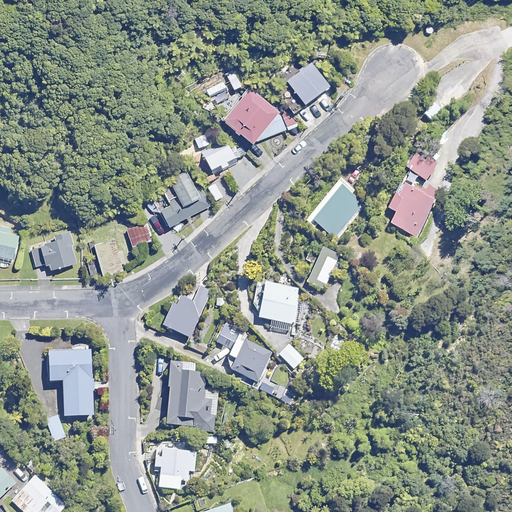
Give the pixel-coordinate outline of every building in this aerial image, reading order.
[(329,86),(308,59),(284,78),(294,91),(283,99),(295,113),(329,86)] [(234,68),(200,82),(208,101),(242,88),(234,68)] [(279,112),(252,89),(225,121),(252,144),(279,112)] [(209,144),(206,134),(196,138),(200,148),(209,144)] [(227,163),(234,159),(227,144),(221,147),(218,141),(210,145),(212,148),(202,153),(210,170),(218,166),(221,170),(229,166),(227,163)] [(436,166),(413,153),(405,167),(428,181),(436,166)] [(188,172),(160,185),(166,196),(153,202),(166,229),(213,207),(207,193),(200,197),(188,172)] [(342,174),(303,221),(315,231),(319,225),(337,241),(368,204),(354,193),(358,187),(342,174)] [(439,190),(428,185),(424,194),(404,185),(397,199),(393,197),(388,209),(396,213),(391,224),(418,236),(439,190)] [(0,262),(13,265),(19,235),(12,234),(14,228),(0,224),(0,262)] [(52,269),(77,264),(72,245),(76,244),(72,227),(46,233),(48,244),(33,247),(38,266),(51,263),(52,269)] [(92,278),(124,270),(122,264),(126,263),(122,251),(118,253),(114,240),(95,246),(99,262),(88,265),(92,278)] [(337,262),(320,253),(308,277),(326,285),(337,262)] [(299,287),(264,282),(259,319),(294,324),(299,287)] [(212,291),(196,284),(188,301),(177,296),(163,326),(190,338),(212,291)] [(345,338),(335,334),(331,344),(340,348),(345,338)] [(272,353),(246,340),(231,370),(258,383),(272,353)] [(304,358),(288,343),(278,355),(294,369),(304,358)] [(93,416),(92,351),(48,352),(49,382),(64,381),(64,416),(93,416)] [(194,373),(195,365),(171,362),(165,425),(215,430),(218,393),(205,392),(206,375),(194,373)] [(66,438),(57,415),(46,419),(54,442),(66,438)] [(157,488),(180,491),(181,481),(187,482),(189,471),(193,471),(195,453),(165,450),(164,459),(156,458),(155,467),(160,467),(157,488)] [(0,470),(0,498),(16,484),(1,469),(0,470)] [(60,511),(67,506),(36,476),(12,501),(23,511),(60,511)]
